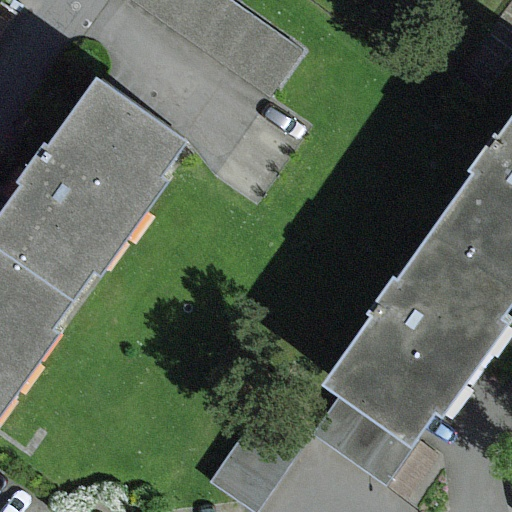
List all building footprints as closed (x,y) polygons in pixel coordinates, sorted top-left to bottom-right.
[(309,45),(241,0),(128,0),(126,2),(272,99),(272,100),(309,45)] [(207,119),(114,55),(1,216),(94,280),(207,119)] [(511,116),(441,215),(511,265),(511,116)] [(511,265),(441,215),(327,376),(345,389),(419,439),(511,306),(511,265)] [(0,416),(94,280),(1,216),(0,218),(0,416)] [(419,439),(345,389),(314,433),(354,460),(389,483),(419,439)] [(262,407),(211,484),(254,511),(259,511),(283,476),(308,437),(262,407)]
